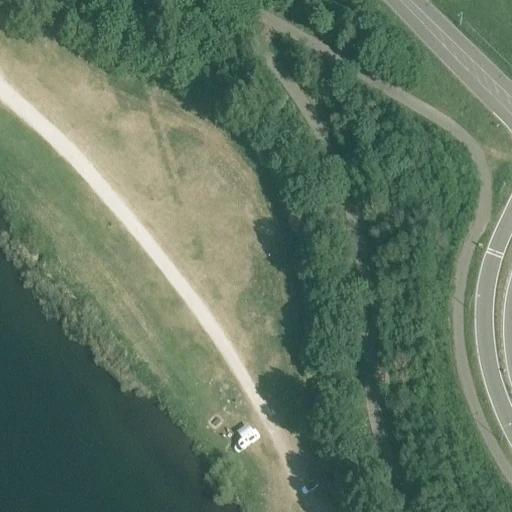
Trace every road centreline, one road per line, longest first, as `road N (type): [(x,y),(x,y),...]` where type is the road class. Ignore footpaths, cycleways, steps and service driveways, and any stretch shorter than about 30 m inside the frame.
road 1 (primary): [(511,214),(493,254),(482,317),(489,376),(511,422)]
road 2 (unclassified): [(511,105),(404,0)]
